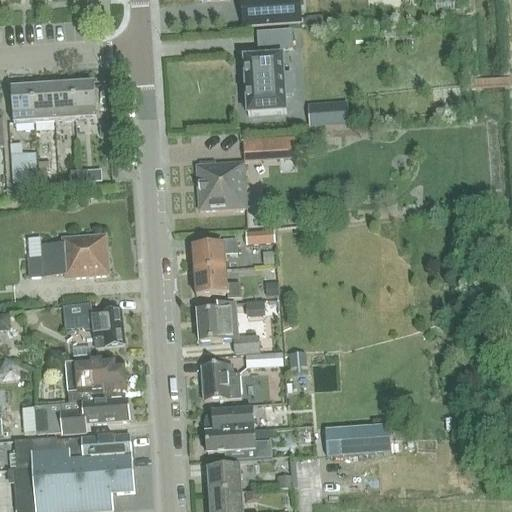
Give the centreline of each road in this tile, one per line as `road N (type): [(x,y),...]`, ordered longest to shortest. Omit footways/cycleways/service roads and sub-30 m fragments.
road 1 (tertiary): [(174,511),(141,50)]
road 2 (residential): [(141,50),(0,59)]
